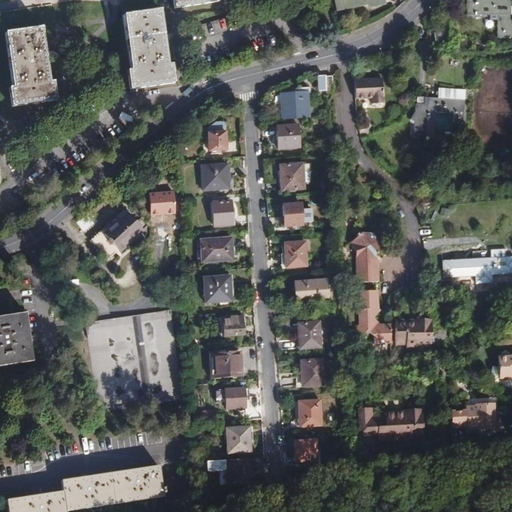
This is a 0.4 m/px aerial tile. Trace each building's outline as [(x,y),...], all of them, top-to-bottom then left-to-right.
[(144,0),(121,3),(123,16),(160,10),(158,0),(144,0)] [(173,0),(175,9),(219,2),(218,0),(173,0)] [(383,0),(336,0),(338,10),(369,2),(370,7),(384,3),(383,0)] [(511,15),(511,0),(466,0),(467,16),(497,15),(497,38),(511,38),(511,36),(511,19),(510,19),(510,15),(511,15)] [(160,10),(123,16),(131,71),(128,72),(129,90),(174,84),(172,65),(168,66),(160,10)] [(12,108),(57,100),(54,82),(50,82),(42,28),(4,33),(13,88),(9,89),(12,108)] [(449,39),(449,29),(440,30),(437,30),(437,40),(449,39)] [(445,61),(444,73),(460,74),(461,62),(445,61)] [(324,76),(317,76),(318,92),(325,91),(324,76)] [(332,77),(325,77),(326,93),(333,93),(332,77)] [(382,81),(354,82),(355,100),(372,99),(372,105),(383,104),(382,81)] [(282,94),(283,119),(310,118),(308,97),(306,97),(306,89),(296,90),(296,93),(282,94)] [(463,123),(465,100),(425,97),(424,104),(416,104),(415,112),(410,120),(414,122),(414,129),(413,138),(444,140),(445,130),(435,130),(437,113),(454,114),(454,122),(463,123)] [(225,151),(223,123),(215,123),(206,129),(208,152),(225,151)] [(297,125),(276,127),(278,150),(299,149),(297,125)] [(229,189),(227,164),(200,167),(202,192),(229,189)] [(302,164),(278,166),(280,192),(304,190),(302,164)] [(322,189),(331,188),(330,177),(319,177),(320,189),(322,189)] [(232,225),(230,202),(212,203),(214,227),(232,225)] [(174,223),(159,204),(150,211),(156,219),(155,220),(163,231),(174,223)] [(300,204),(281,206),(283,228),(302,226),(300,204)] [(143,230),(124,209),(89,240),(108,261),(143,230)] [(356,286),(378,284),(377,260),(375,257),(376,255),(383,249),(375,240),(375,236),(373,234),(360,233),(359,232),(354,236),(355,238),(349,244),(355,259),(356,286)] [(233,260),(230,238),(200,240),(202,263),(233,260)] [(305,242),(283,244),(285,269),(306,267),(305,242)] [(511,257),(450,261),(451,278),(475,276),(475,284),(493,283),(492,275),(511,274),(511,257)] [(231,301),(229,277),(203,278),(205,303),(231,301)] [(326,280),(294,283),(295,301),(327,298),(326,280)] [(179,293),(178,282),(165,284),(164,285),(160,285),(160,293),(165,292),(166,294),(179,293)] [(391,343),(390,325),(380,325),(374,319),(378,314),(378,310),(377,291),(356,292),(357,309),(358,325),(356,328),(356,334),(364,333),(367,336),(369,334),(373,337),(373,344),(391,343)] [(444,310),(438,301),(430,306),(437,317),(439,324),(439,330),(449,331),(449,327),(444,310)] [(184,399),(171,310),(85,323),(99,412),(184,399)] [(0,366),(33,362),(26,313),(0,316),(0,366)] [(243,335),(242,316),(222,318),(224,337),(243,335)] [(407,321),(395,321),(395,345),(406,344),(406,347),(416,347),(432,347),(431,323),(407,324),(407,321)] [(319,322),(297,324),(299,350),(321,348),(319,322)] [(241,376),(239,352),(210,355),(212,379),(241,376)] [(511,356),(498,357),(499,366),(500,378),(500,380),(510,379),(510,377),(511,376),(511,356)] [(321,360),(300,361),(302,387),(323,386),(321,360)] [(500,378),(499,366),(492,367),(489,375),(494,378),(500,378)] [(245,408),(245,388),(226,389),(227,409),(245,408)] [(320,401),(298,402),(299,428),(322,426),(320,401)] [(450,412),(451,427),(466,427),(466,429),(476,429),(482,428),(482,430),(495,430),(494,403),(475,405),(475,407),(465,407),(465,411),(450,412)] [(384,418),(384,414),(372,415),(371,408),(357,409),(358,437),(377,436),(378,442),(399,441),(407,440),(424,439),(422,418),(412,418),(412,414),(393,415),(394,417),(384,418)] [(412,410),(412,414),(412,418),(422,418),(422,410),(412,410)] [(250,452),(249,427),(226,428),(228,453),(250,452)] [(315,440),(293,442),(294,463),(317,461),(315,440)] [(250,483),(248,459),(207,462),(208,471),(226,470),(227,485),(250,483)] [(6,501),(7,511),(66,511),(164,496),(159,466),(61,481),(63,491),(6,501)] [(167,503),(188,500),(184,477),(163,480),(167,503)] [(227,492),(219,495),(222,502),(229,500),(227,492)]
